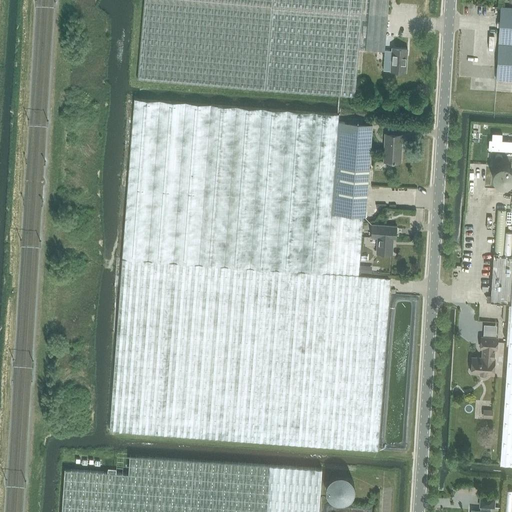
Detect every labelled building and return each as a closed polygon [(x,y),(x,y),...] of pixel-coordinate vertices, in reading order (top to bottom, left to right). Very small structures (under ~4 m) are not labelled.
[(143,0),(137,78),(356,97),(361,48),(383,50),(388,0),(143,0)] [(511,7),(501,7),(496,79),(511,80),(511,7)] [(385,50),(384,70),(391,71),(406,71),(407,48),(392,47),(392,51),(385,50)] [(113,432),(378,451),(390,283),(360,281),(365,206),(366,186),(371,125),(338,123),(338,114),(210,104),(133,98),(113,382),(109,432),(113,432)] [(383,161),(389,161),(400,162),(402,134),(387,133),(385,133),(383,161)] [(486,149),(511,150),(511,140),(500,140),(501,133),(491,133),(490,139),(487,139),(486,149)] [(395,239),(395,230),(396,226),(371,225),(370,237),(377,237),(376,254),(391,255),(392,238),(395,239)] [(490,301),(510,303),(499,462),(511,463),(511,256),(493,256),(490,301)] [(482,336),(481,348),(483,348),(482,357),(472,357),(471,373),(493,374),(495,358),(494,358),(495,349),(497,349),(498,337),(482,336)] [(318,511),(322,468),(130,455),(128,473),(113,472),(64,469),(61,511),(318,511)] [(472,510),(472,511),(490,511),(491,511),(490,511),(490,507),(494,507),(495,497),(481,496),(480,506),(481,506),(481,511),(473,510),(472,510)]
